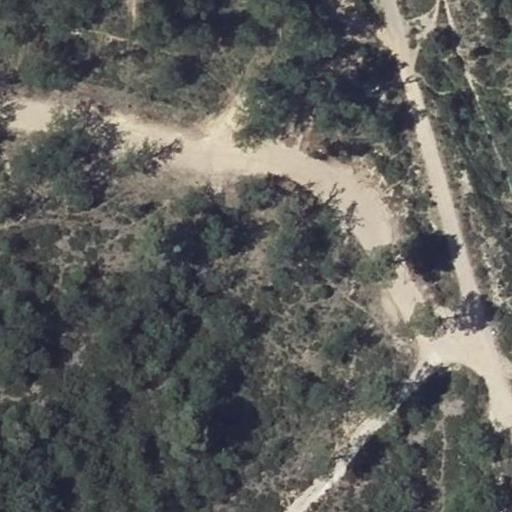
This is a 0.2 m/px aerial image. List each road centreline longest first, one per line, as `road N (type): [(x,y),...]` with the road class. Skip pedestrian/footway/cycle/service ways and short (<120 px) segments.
road 1 (track): [(0,101),(82,117),(177,151),(278,162),(324,189),(355,220),(399,293),(441,331),(478,339)]
road 2 (track): [(478,339),(285,511)]
